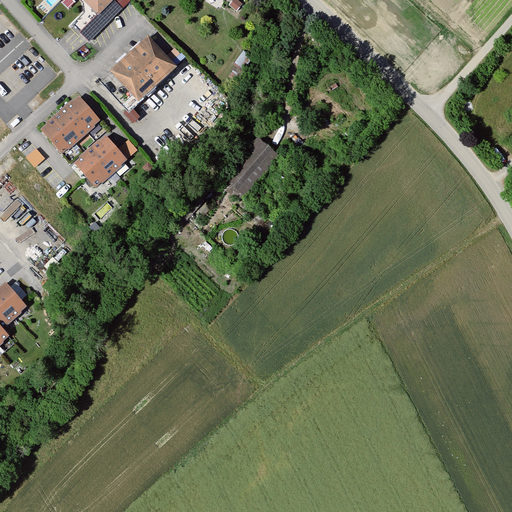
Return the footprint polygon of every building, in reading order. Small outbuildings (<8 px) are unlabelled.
[(110,1),(108,0),(78,0),(98,19),(113,4),(110,1)] [(125,0),(110,0),(110,1),(113,4),(121,11),(129,3),(125,0)] [(174,69),(150,42),(114,74),(138,101),(174,69)] [(79,100),(40,132),(60,156),(99,124),(79,100)] [(126,112),(130,123),(141,118),(137,108),(126,112)] [(126,164),(104,138),(75,164),(96,189),(126,164)] [(279,159),(256,139),(223,179),(246,198),(279,159)] [(37,148),(26,156),(35,168),(46,159),(37,148)] [(0,206),(19,190),(4,173),(0,177),(0,206)] [(0,331),(23,309),(1,286),(0,287),(0,331)]
